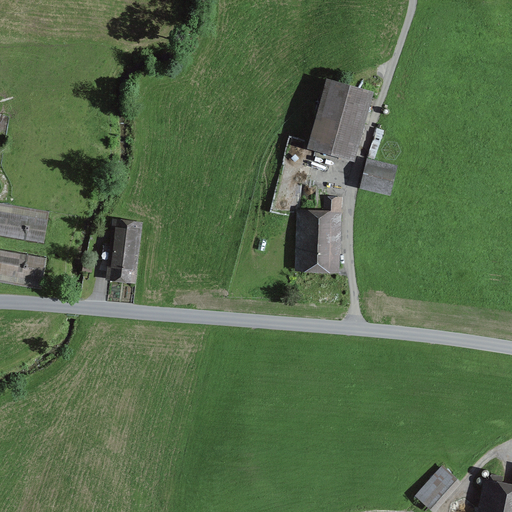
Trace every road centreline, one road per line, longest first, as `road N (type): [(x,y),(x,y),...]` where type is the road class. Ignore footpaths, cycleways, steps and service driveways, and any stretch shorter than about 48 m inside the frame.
road 1 (tertiary): [(0,302),(511,347)]
road 2 (track): [(416,0),(355,180),(347,233),(355,328)]
